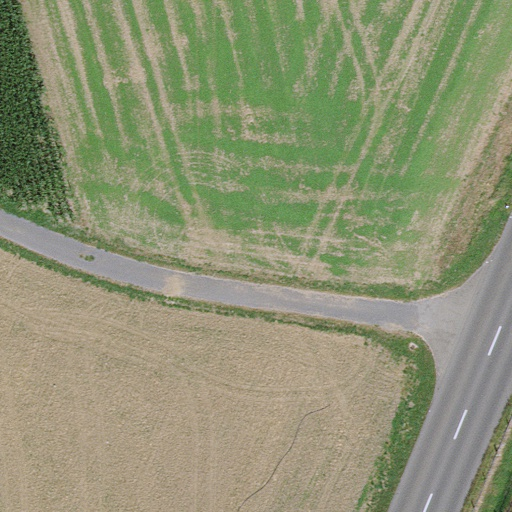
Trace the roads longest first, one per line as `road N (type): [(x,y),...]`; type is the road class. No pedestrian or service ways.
road 1 (track): [(0,215),(115,262),(346,306),(510,296)]
road 2 (tertiary): [(511,294),(423,511)]
